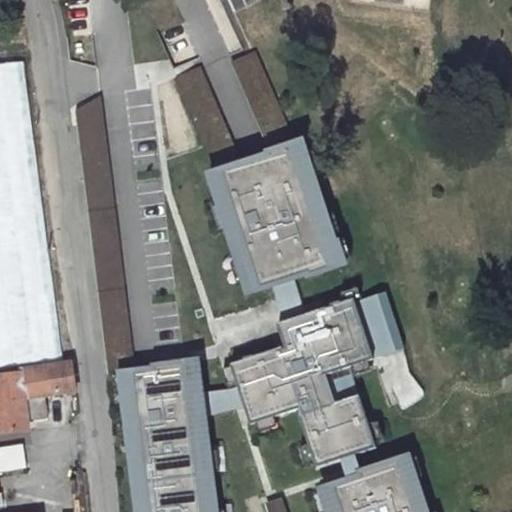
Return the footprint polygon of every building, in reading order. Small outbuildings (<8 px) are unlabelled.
[(274,153),(300,144),(258,50),(234,61),(274,153)] [(217,172),(244,163),(203,65),(177,76),(217,172)] [(135,365),(104,96),(79,110),(109,368),(122,366),(135,365)] [(217,172),(209,174),(229,234),(231,233),(251,295),(281,285),(299,279),(313,274),(314,277),(358,262),(351,238),(348,239),(315,139),(300,144),(274,153),(244,163),(217,172)] [(396,159),(388,168),(396,176),(405,167),(396,159)] [(299,279),(281,285),(292,321),(311,315),(299,279)] [(355,303),(373,359),(374,360),(404,350),(386,293),(355,303)] [(278,348),(279,350),(232,366),(240,388),(247,408),(252,424),(301,407),(304,416),(301,417),(317,466),(343,458),(368,449),(376,447),(374,444),(367,422),(352,376),(349,367),(373,359),(355,303),(354,301),(311,315),(292,321),(279,325),(286,345),(278,348)] [(135,365),(122,366),(139,511),(228,511),(217,412),(214,391),(210,353),(154,360),(155,362),(135,365)] [(349,367),(352,376),(376,368),(374,360),(373,359),(349,367)] [(20,373),(0,375),(0,431),(29,429),(28,419),(25,397),(45,395),(75,390),(71,363),(20,371),(20,373)] [(247,408),(240,388),(214,391),(217,412),(247,408)] [(28,419),(48,417),(45,395),(25,397),(28,419)] [(367,422),(374,444),(379,442),(372,421),(367,422)] [(0,446),(0,466),(26,462),(23,444),(0,446)] [(368,449),(343,458),(349,475),(374,467),(368,449)] [(349,475),(321,484),(329,511),(439,511),(420,452),(374,467),(349,475)] [(291,511),(287,498),(269,503),(271,511),(291,511)]
